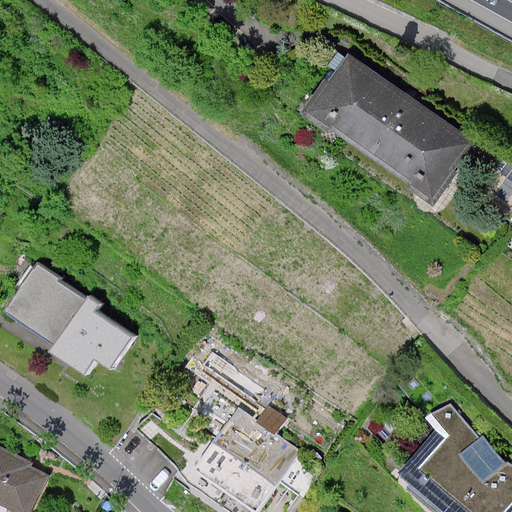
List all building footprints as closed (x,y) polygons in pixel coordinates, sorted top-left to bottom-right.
[(366,60),(329,117),(434,187),(431,192),(456,208),(477,176),(472,172),(492,143),(366,60)] [(46,263),(17,310),(68,342),(97,295),(46,263)] [(114,306),(97,295),(68,342),(60,354),(97,377),(108,359),(123,368),(144,334),(110,313),(114,306)] [(466,439),(440,471),(489,511),(511,511),(511,453),(499,437),(491,441),(465,407),(443,417),(466,439)] [(248,409),(205,471),(265,511),(268,511),(309,451),(248,409)] [(0,449),(0,502),(22,511),(35,511),(53,472),(0,449)]
